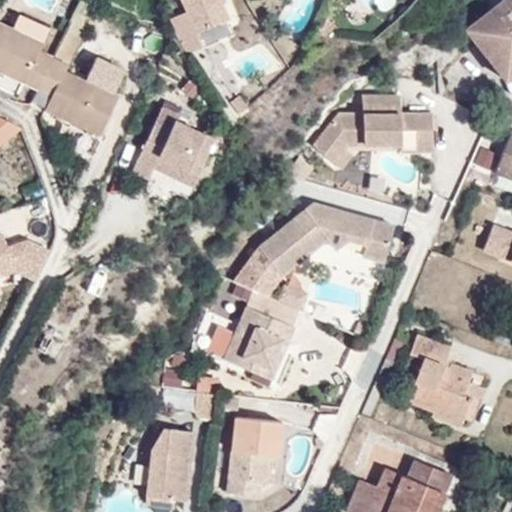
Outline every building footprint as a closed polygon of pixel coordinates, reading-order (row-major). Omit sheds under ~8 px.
[(232,13),(225,0),(182,0),(186,8),(196,30),(232,13)] [(511,0),(501,0),(466,29),(505,78),(511,72),(511,0)] [(200,40),(196,30),(186,8),(167,16),(181,49),(200,40)] [(16,17),(11,31),(41,43),(48,29),(16,17)] [(41,43),(11,31),(0,26),(0,72),(52,98),(48,112),(103,136),(121,96),(67,71),(69,64),(50,57),(38,52),(41,43)] [(65,29),(50,57),(69,64),(81,37),(65,29)] [(0,134),(26,112),(4,95),(0,99),(0,134)] [(431,152),(430,113),(394,112),(394,96),(360,97),(360,113),(341,113),(317,144),(345,165),(360,151),(354,139),(401,139),(401,128),(412,128),(412,152),(431,152)] [(215,116),(177,100),(173,110),(153,103),(133,150),(152,158),(158,148),(196,162),(215,116)] [(511,124),(494,166),(511,173),(511,124)] [(401,152),(412,152),(412,128),(401,128),(401,139),(401,152)] [(473,165),(491,168),(494,151),(477,148),(473,165)] [(381,258),(387,219),(312,203),(259,249),(285,275),(324,241),(334,248),(343,237),(359,239),(359,253),(381,258)] [(0,212),(0,248),(23,239),(43,248),(55,220),(39,213),(17,221),(12,207),(0,212)] [(511,233),(492,227),(483,252),(511,264),(511,233)] [(285,275),(259,249),(249,263),(279,281),(285,275)] [(279,281),(249,263),(236,284),(265,292),(279,281)] [(307,307),(308,297),(286,292),(284,302),(307,307)] [(264,358),(280,363),(298,323),(245,302),(223,358),(259,371),(264,358)] [(465,382),(471,368),(475,360),(459,353),(456,359),(450,355),(458,338),(422,326),(416,341),(428,347),(418,370),(409,395),(436,407),(432,417),(457,427),(465,409),(474,387),(465,382)] [(428,347),(416,341),(406,365),(418,370),(428,347)] [(55,352),(37,342),(29,356),(48,367),(55,352)] [(275,376),(280,363),(264,358),(259,371),(275,376)] [(489,378),(471,368),(465,382),(474,387),(465,409),(477,412),(489,378)] [(214,397),(214,373),(196,373),(195,397),(214,397)] [(155,482),(184,482),(195,481),(194,415),(163,414),(161,427),(155,436),(155,482)] [(280,416),(230,416),(231,497),(264,496),(264,482),(280,482),(280,416)] [(425,505),(442,458),(418,450),(412,465),(386,453),(376,473),(357,463),(343,501),(369,511),(436,511),(437,510),(425,505)] [(456,463),(442,458),(425,505),(437,510),(456,463)] [(183,492),(184,482),(155,482),(155,493),(183,492)]
